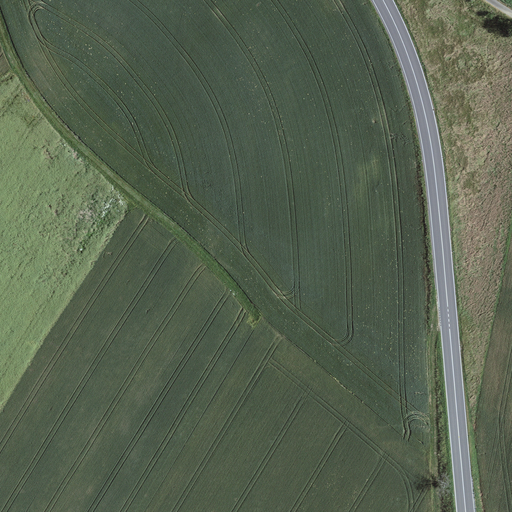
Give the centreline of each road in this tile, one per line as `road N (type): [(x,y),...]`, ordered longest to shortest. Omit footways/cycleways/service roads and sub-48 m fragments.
road 1 (secondary): [(465,511),(434,148),(412,60),(382,0)]
road 2 (track): [(0,14),(27,82),(65,131),(218,261),(260,317)]
